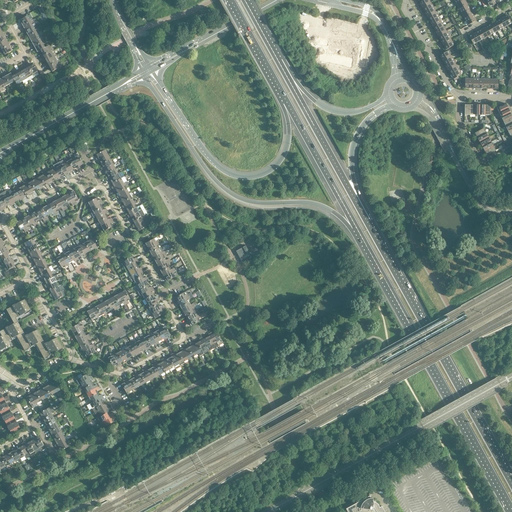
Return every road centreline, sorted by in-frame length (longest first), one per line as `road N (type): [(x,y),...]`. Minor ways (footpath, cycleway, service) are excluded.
road 1 (trunk): [(356,227),(511,510)]
road 2 (trunk): [(511,483),(356,202)]
road 3 (trunk): [(143,75),(205,169),(233,195),(321,205),(356,227)]
road 4 (tertiary): [(268,511),(511,377)]
road 5 (trunk): [(286,102),(281,159),(260,175),(236,176),(218,167),(152,71)]
road 6 (residential): [(181,341),(164,293),(104,189)]
road 7 (trunk): [(286,102),(356,227)]
road 8 (trunk): [(356,202),(289,80)]
road 9 (secondary): [(0,153),(111,91)]
road 10 (residential): [(68,359),(123,373),(181,341)]
road 11 (trunk): [(356,202),(352,144),(372,115),(397,106)]
